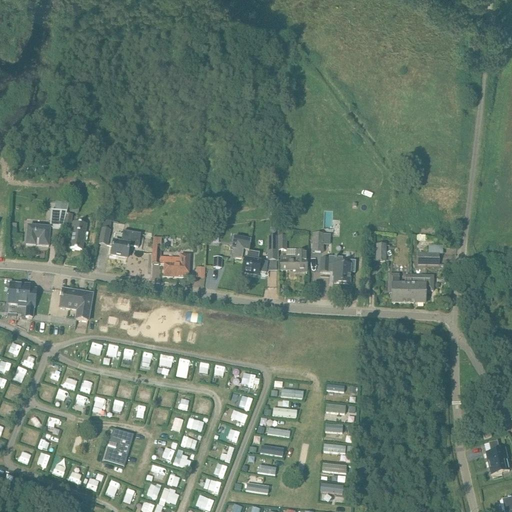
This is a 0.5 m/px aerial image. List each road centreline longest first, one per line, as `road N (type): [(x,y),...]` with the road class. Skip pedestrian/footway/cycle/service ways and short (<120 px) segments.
road 1 (unclassified): [(456,320),(289,308),(0,266)]
road 2 (unclassified): [(456,320),(484,33)]
road 3 (track): [(266,371),(315,375),(318,384),(309,505),(225,495)]
road 4 (track): [(107,371),(218,401),(180,511)]
road 5 (track): [(74,420),(62,452),(134,478),(148,433),(94,424)]
